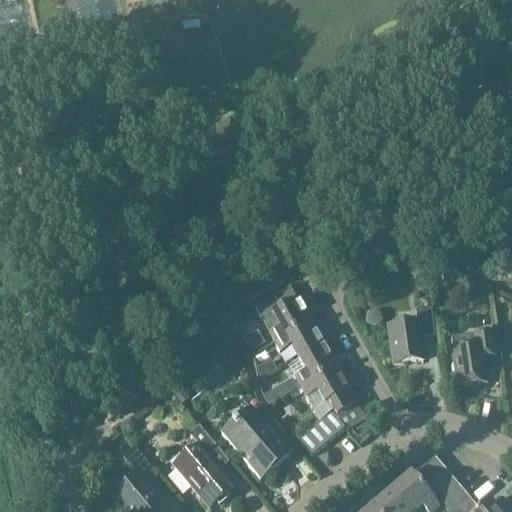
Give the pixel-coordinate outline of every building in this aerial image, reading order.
[(170,32),(188,28),(186,19),(169,22),(170,32)] [(442,286),(440,271),(429,273),(430,287),(442,286)] [(419,291),(429,289),(427,276),(417,277),(419,291)] [(269,335),(274,345),(313,323),(299,300),(296,302),(289,290),(254,310),(262,323),(272,317),(279,329),(269,335)] [(423,362),(419,336),(434,334),(430,306),(414,309),(416,321),(387,325),(392,367),(423,362)] [(325,346),(313,323),(274,345),(280,355),(291,349),(298,362),(325,346)] [(239,348),(253,347),(252,331),(237,333),(239,348)] [(482,360),(494,358),(491,334),(472,337),(474,347),(452,350),(458,390),(485,386),(482,360)] [(338,368),(325,346),(298,362),(305,374),(294,380),(300,390),(338,368)] [(300,390),(306,400),(318,423),(330,413),(345,431),(346,433),(365,422),(357,408),(359,407),(350,392),(351,392),(338,368),(300,390)] [(276,464),(288,455),(253,413),(237,427),(235,423),(231,426),(232,427),(221,437),(259,483),(279,467),(276,464)] [(330,413),(318,423),(313,427),(328,445),(345,431),(330,413)] [(311,459),(328,445),(313,427),(296,441),(311,459)] [(228,464),(220,454),(198,428),(188,437),(197,448),(172,468),(208,511),(232,492),(219,476),(221,475),(219,472),(228,464)] [(119,511),(164,511),(145,488),(157,478),(134,450),(122,460),(138,480),(111,502),(119,511)] [(422,481),(440,467),(433,458),(415,473),(422,481)] [(447,475),(440,467),(422,481),(429,490),(447,475)] [(439,500),(436,498),(429,490),(422,481),(415,473),(410,477),(390,494),(405,511),(416,511),(421,508),(424,511),(435,511),(438,510),(434,504),(439,500)] [(436,498),(454,483),(447,475),(429,490),(436,498)] [(443,506),(461,491),(454,483),(436,498),(439,500),(443,506)] [(443,506),(448,511),(452,511),(468,499),(461,491),(443,506)] [(405,511),(390,494),(370,511),(405,511)] [(469,511),(475,508),(468,499),(452,511),(469,511)]
